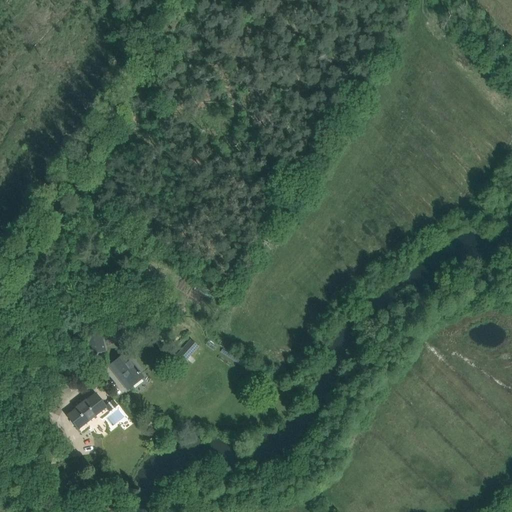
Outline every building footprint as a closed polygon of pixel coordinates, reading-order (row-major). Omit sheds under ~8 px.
[(105,350),(101,334),(85,338),(89,354),(105,350)] [(183,348),(176,356),(177,357),(182,361),(184,363),(191,355),(183,348)] [(109,366),(128,389),(143,378),(124,354),(109,366)] [(68,416),(77,429),(105,407),(102,402),(95,394),(87,401),(86,400),(85,400),(85,399),(75,407),(76,408),(75,408),(76,409),(68,416)] [(105,407),(109,412),(118,405),(115,400),(105,407)] [(47,417),(56,421),(59,414),(50,410),(47,417)]
